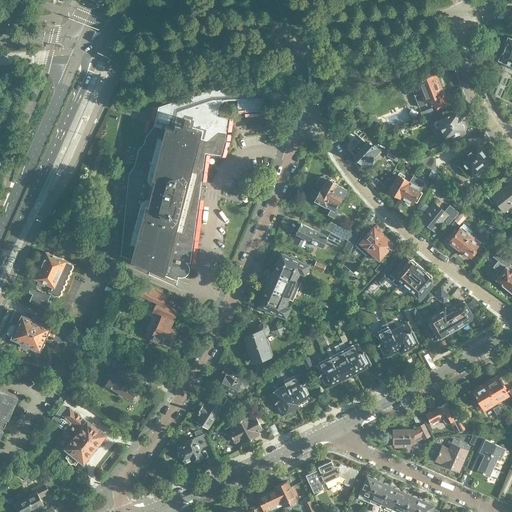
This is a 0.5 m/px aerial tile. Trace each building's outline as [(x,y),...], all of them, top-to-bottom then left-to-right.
[(511,38),(508,37),(499,59),(511,64),(511,38)] [(445,97),(435,73),(417,81),(418,83),(412,85),(411,86),(411,87),(415,95),(418,104),(419,106),(426,103),(425,102),(432,99),(437,110),(455,102),(451,94),(445,97)] [(129,174),(121,254),(121,255),(178,280),(178,276),(181,277),(183,277),(185,276),(187,275),(188,273),(189,271),(189,269),(189,266),(189,265),(188,264),(186,262),(190,263),(199,200),(205,153),(221,155),(225,139),(228,117),(217,116),(219,106),(222,102),(226,100),(237,100),(238,108),(244,108),(244,112),(264,111),(264,97),(262,97),(262,93),(264,93),(264,83),(223,85),(158,107),(154,123),(156,124),(156,127),(153,127),(146,137),(144,143),(139,149),(135,165),(129,174)] [(16,90),(10,88),(2,106),(8,108),(16,90)] [(424,118),(434,114),(432,108),(421,112),(424,118)] [(438,120),(435,121),(434,123),(434,124),(435,126),(436,127),(438,128),(440,126),(446,139),(451,136),(452,139),(454,139),(458,137),(460,136),(459,133),(465,131),(464,128),(464,127),(463,125),(462,124),(461,123),(462,122),(460,117),(459,117),(457,112),(438,120)] [(351,144),(354,146),(351,150),(355,155),(354,156),(361,162),(365,165),(368,161),(370,163),(372,161),(373,162),(376,158),(375,157),(381,151),(378,148),(378,147),(374,144),(371,141),(369,141),(368,141),(367,140),(366,142),(364,140),(363,141),(361,139),(358,142),(355,140),(351,144)] [(465,153),(455,161),(468,176),(473,172),(476,172),(478,170),(478,168),(489,159),(489,158),(489,156),(486,153),(484,152),(477,143),(470,149),(467,145),(462,150),(465,153)] [(387,155),(390,156),(390,159),(392,161),(394,159),(397,161),(402,153),(391,147),(387,155)] [(430,155),(427,149),(408,156),(416,161),(430,155)] [(435,158),(432,156),(418,161),(432,169),(437,171),(435,158)] [(437,171),(432,169),(428,177),(436,180),(440,172),(437,171)] [(401,197),(409,182),(403,178),(405,176),(399,172),(397,175),(393,172),(388,181),(392,184),(388,191),(400,198),(401,197)] [(413,175),(401,197),(412,204),(414,201),(417,202),(422,193),(419,191),(425,182),(413,175)] [(322,176),(319,177),(315,184),(316,186),(322,188),(321,189),(316,200),(331,208),(328,214),(334,217),(337,211),(337,209),(336,208),(342,197),(345,199),(349,192),(348,190),(337,184),(336,183),(328,178),(327,179),(322,176)] [(485,194),(489,198),(492,203),(495,201),(504,212),(510,207),(511,207),(511,206),(511,187),(508,183),(503,188),(499,183),(485,194)] [(433,202),(420,219),(435,231),(442,222),(447,226),(459,212),(449,204),(444,211),(433,202)] [(461,213),(455,221),(460,225),(466,218),(461,213)] [(326,229),(330,231),(341,236),(348,240),(349,240),(354,243),(350,250),(359,233),(342,225),(340,227),(330,221),(326,229)] [(292,242),(298,245),(303,248),(307,239),(323,247),(326,241),(336,247),(341,236),(330,231),(327,237),(301,223),(296,233),(292,242)] [(455,229),(447,239),(449,241),(448,242),(454,246),(453,248),(457,250),(471,232),(462,224),(457,231),(455,229)] [(362,235),(364,237),(360,242),(367,248),(369,251),(383,235),(379,231),(379,229),(377,227),(375,227),(373,226),(370,230),(367,228),(362,233),(362,235)] [(472,232),(457,250),(461,253),(462,252),(467,257),(468,256),(471,258),(476,252),(473,250),(478,244),(485,249),(491,241),(483,235),(480,239),(472,232)] [(383,235),(369,251),(379,259),(393,244),(392,242),(391,241),(389,238),(387,238),(383,235)] [(348,240),(344,247),(350,250),(354,243),(349,240),(348,240)] [(493,256),(498,260),(507,268),(511,261),(511,258),(499,249),(493,256)] [(34,272),(35,276),(35,278),(39,280),(36,285),(32,283),(29,291),(30,293),(33,294),(29,301),(46,308),(48,308),(51,301),(48,300),(51,293),(52,293),(52,294),(56,296),(56,295),(59,296),(73,264),(63,260),(64,259),(63,258),(62,259),(60,258),(53,254),(52,255),(46,252),(40,265),(36,268),(34,272)] [(275,269),(274,270),(301,281),(304,275),(305,275),(308,268),(306,267),(308,264),(298,260),(296,256),(292,254),(288,256),(288,254),(284,252),(282,253),(277,263),(276,263),(274,267),(275,269)] [(394,276),(394,277),(400,282),(415,265),(414,264),(415,261),(412,259),(409,260),(405,256),(405,257),(391,274),(394,276)] [(384,270),(374,281),(379,285),(389,275),(388,274),(397,263),(393,260),(384,270)] [(493,267),(498,271),(496,273),(492,277),(509,290),(510,289),(511,290),(511,270),(511,271),(507,268),(498,260),(493,267)] [(326,265),(316,261),(313,267),(323,272),(326,265)] [(374,270),(376,273),(377,273),(383,267),(379,264),(374,270)] [(415,265),(400,282),(410,291),(425,273),(422,270),(422,268),(419,265),(416,265),(415,265)] [(117,273),(107,269),(102,280),(117,286),(120,278),(115,276),(117,273)] [(272,276),(266,288),(293,300),(301,281),(274,270),(274,271),(272,272),(271,275),(272,276)] [(426,274),(425,273),(410,291),(416,296),(416,295),(420,298),(421,297),(423,299),(423,301),(426,303),(428,303),(434,296),(427,290),(434,282),(435,282),(435,281),(431,278),(431,276),(428,273),(426,274)] [(141,295),(154,301),(157,302),(157,300),(163,303),(167,295),(146,286),(141,295)] [(289,298),(266,288),(266,289),(264,290),(263,294),(263,295),(259,305),(260,305),(260,307),(264,309),(266,308),(267,312),(272,314),(275,312),(285,317),(287,312),(289,313),(291,307),(290,307),(293,300),(289,298)] [(441,288),(434,296),(438,300),(445,292),(441,288)] [(445,292),(438,300),(443,304),(443,305),(448,298),(450,296),(445,292)] [(459,302),(453,305),(448,298),(443,305),(444,306),(446,309),(457,327),(459,326),(460,327),(464,325),(464,323),(471,319),(472,315),(463,300),(460,302),(460,301),(459,301),(459,302)] [(149,339),(151,340),(151,339),(169,347),(176,331),(170,328),(177,310),(163,304),(163,303),(157,300),(157,302),(152,312),(161,316),(158,322),(158,321),(149,339)] [(469,304),(473,309),(478,304),(474,300),(469,304)] [(377,308),(381,311),(381,312),(386,307),(382,303),(377,308)] [(446,309),(444,306),(434,312),(446,333),(450,331),(451,332),(455,330),(455,328),(457,327),(446,309)] [(415,307),(409,310),(413,317),(414,320),(420,317),(415,307)] [(401,312),(403,316),(406,321),(409,319),(405,310),(401,312)] [(434,312),(422,319),(434,340),(439,337),(441,338),(444,336),(444,334),(446,333),(434,312)] [(8,331),(9,334),(13,336),(13,337),(15,338),(16,340),(18,341),(20,340),(21,341),(21,342),(22,345),(27,348),(30,347),(31,345),(40,349),(46,335),(47,335),(48,334),(65,342),(68,336),(33,320),(35,316),(31,314),(29,318),(23,315),(17,326),(13,325),(10,325),(8,331)] [(288,319),(284,326),(294,330),(298,323),(288,319)] [(387,323),(391,329),(400,348),(402,352),(418,344),(406,323),(404,324),(403,323),(401,324),(397,326),(393,320),(387,323)] [(271,331),(274,332),(280,335),(284,326),(275,322),(271,331)] [(254,360),(265,356),(266,358),(272,356),(272,355),(273,355),(273,354),(269,343),(269,344),(266,336),(267,335),(270,330),(269,330),(267,325),(263,323),(258,325),(255,329),(256,332),(245,336),(248,344),(247,344),(249,352),(251,351),(254,360)] [(377,342),(384,357),(400,348),(391,329),(387,323),(381,326),(383,331),(374,336),(375,338),(373,338),(376,343),(377,342)] [(321,331),(314,334),(316,339),(319,343),(326,340),(321,331)] [(340,344),(343,350),(354,372),(357,371),(359,371),(362,369),(363,367),(370,364),(359,343),(354,345),(353,345),(353,344),(346,348),(344,342),(340,344)] [(121,356),(105,348),(102,353),(117,361),(121,356)] [(326,350),(329,356),(341,379),(354,372),(343,350),(333,355),(330,348),(326,350)] [(326,358),(321,361),(321,362),(315,366),(326,387),(332,383),(334,383),(338,382),(339,380),(341,379),(329,356),(326,350),(322,352),(326,358)] [(312,365),(308,357),(303,360),(307,368),(312,365)] [(137,371),(121,362),(114,373),(113,372),(106,384),(131,399),(138,387),(130,382),(137,371)] [(301,374),(297,376),(296,374),(294,375),(289,378),(288,376),(287,376),(285,373),(287,372),(284,365),(278,368),(284,379),(285,382),(296,403),(311,395),(304,380),(305,380),(303,375),(302,375),(301,374)] [(284,379),(278,368),(274,371),(280,382),(282,380),(284,379)] [(229,369),(224,377),(219,387),(226,391),(226,392),(234,396),(236,392),(241,383),(246,385),(250,379),(229,369)] [(486,382),(484,383),(496,402),(503,397),(503,399),(509,395),(504,387),(505,386),(501,380),(500,381),(497,375),(490,379),(490,378),(485,381),(486,382)] [(285,384),(276,389),(277,390),(271,394),(281,415),(298,406),(296,403),(285,382),(284,382),(285,384)] [(496,402),(484,383),(472,390),(478,400),(476,401),(480,408),(482,407),(484,409),(496,402)] [(0,436),(3,430),(1,429),(2,426),(4,427),(7,421),(5,420),(6,417),(8,418),(18,397),(0,389),(0,436)] [(208,429),(211,424),(211,425),(221,409),(223,405),(222,404),(212,398),(207,405),(204,403),(199,413),(201,414),(197,422),(208,429)] [(226,398),(222,404),(223,405),(234,411),(237,405),(226,398)] [(254,405),(251,399),(245,402),(248,408),(254,405)] [(460,417),(456,419),(447,402),(437,407),(425,414),(430,423),(442,417),(446,424),(451,422),(457,433),(467,431),(466,429),(466,428),(460,417)] [(498,406),(493,409),(498,417),(503,414),(498,406)] [(102,438),(105,435),(97,428),(98,426),(93,422),(91,424),(69,407),(68,409),(63,415),(71,421),(69,424),(69,423),(64,429),(65,430),(64,431),(64,434),(71,440),(68,443),(67,446),(66,448),(70,451),(65,457),(67,458),(68,461),(71,463),(73,463),(75,465),(80,459),(84,462),(87,458),(88,458),(90,455),(90,454),(99,443),(100,442),(102,440),(102,438)] [(226,426),(229,430),(234,441),(240,438),(242,443),(258,435),(254,428),(260,424),(254,413),(254,412),(226,426)] [(393,442),(394,442),(394,446),(402,446),(402,442),(414,442),(414,439),(421,435),(423,438),(429,435),(424,423),(417,427),(418,428),(413,431),(413,429),(393,429),(393,442)] [(197,438),(195,438),(194,438),(185,442),(186,444),(178,447),(179,451),(179,453),(178,454),(179,455),(179,456),(180,457),(181,457),(182,458),(185,463),(193,460),(193,461),(195,460),(197,461),(199,460),(200,458),(202,457),(200,451),(198,446),(202,444),(203,446),(209,444),(204,434),(203,435),(197,438)] [(449,449),(442,446),(436,460),(443,463),(442,464),(458,471),(470,444),(454,437),(449,449)] [(489,475),(496,478),(500,471),(493,467),(497,457),(500,459),(504,449),(486,440),(481,451),(486,454),(479,470),(489,475)] [(314,493),(315,492),(324,488),(321,484),(325,482),(327,486),(336,482),(334,478),(339,476),(345,479),(344,483),(350,485),(352,486),(358,472),(340,464),(339,465),(334,465),(331,460),(318,466),(319,469),(305,475),(314,493)] [(367,476),(359,494),(358,497),(369,502),(371,499),(378,481),(377,480),(376,478),(374,477),(372,478),(367,476)] [(17,494),(20,500),(17,502),(22,511),(28,511),(44,504),(40,497),(50,492),(49,490),(52,488),(49,482),(46,483),(45,481),(41,483),(42,484),(31,489),(33,493),(25,498),(22,492),(17,494)] [(288,481),(275,487),(282,501),(284,506),(297,500),(295,495),(297,494),(293,485),(291,486),(288,481)] [(378,481),(371,499),(369,502),(373,504),(375,501),(382,504),(390,486),(388,485),(387,483),(385,482),(383,483),(378,481)] [(390,486),(382,504),(380,507),(391,511),(393,508),(401,491),(399,490),(399,488),(396,487),(394,488),(390,486)] [(258,496),(261,502),(249,507),(251,511),(264,511),(277,506),(275,504),(282,501),(275,487),(273,488),(273,489),(258,496)] [(401,491),(393,508),(391,511),(404,511),(412,496),(406,493),(406,491),(403,490),(401,491)] [(412,496),(404,511),(417,511),(423,500),(418,498),(417,496),(414,495),(412,496)] [(304,503),(308,511),(316,511),(311,500),(304,503)] [(438,511),(439,511),(432,508),(434,505),(429,503),(428,501),(425,500),(423,500),(417,511),(438,511)]
